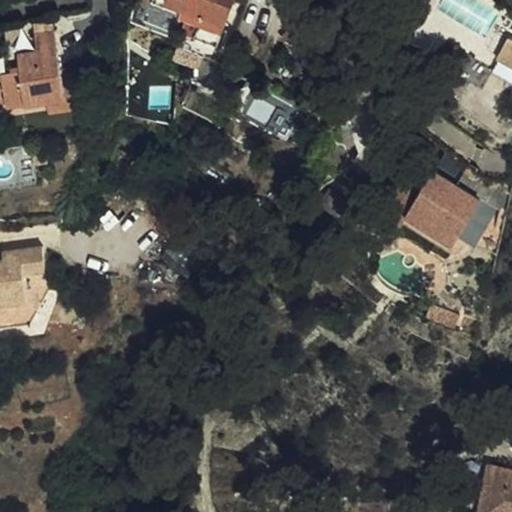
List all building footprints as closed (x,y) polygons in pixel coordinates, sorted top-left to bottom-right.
[(232,0),(150,0),(148,6),(169,14),(186,21),(196,25),(190,40),(213,49),(232,0)] [(186,21),(169,14),(165,23),(182,30),(186,21)] [(318,57),(297,27),(278,42),(298,72),(318,57)] [(511,44),(508,41),(495,60),(511,72),(511,44)] [(35,77),(0,78),(0,96),(17,95),(18,112),(60,110),(88,109),(87,80),(74,81),(73,43),(53,44),(54,60),(34,61),(35,77)] [(478,75),(464,70),(459,81),(475,87),(478,75)] [(357,88),(330,84),(330,89),(329,98),(355,102),(357,88)] [(328,103),(327,117),(354,121),(356,107),(328,103)] [(88,109),(60,110),(61,121),(89,120),(88,109)] [(51,160),(36,160),(36,173),(50,174),(51,160)] [(476,205),(430,173),(402,216),(449,246),(476,205)] [(13,264),(0,265),(0,310),(1,310),(0,308),(35,304),(32,278),(53,276),(52,254),(12,257),(13,264)] [(461,319),(417,300),(413,312),(456,330),(461,319)] [(511,511),(511,473),(506,473),(506,470),(481,466),(475,502),(480,503),(479,510),(490,511),(511,511)] [(480,503),(475,502),(472,511),(490,511),(479,510),(480,503)]
